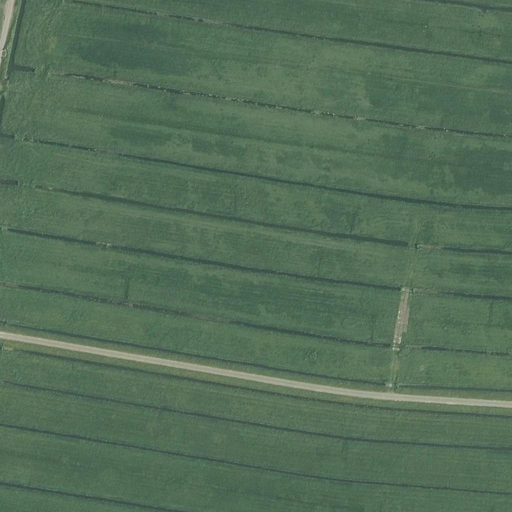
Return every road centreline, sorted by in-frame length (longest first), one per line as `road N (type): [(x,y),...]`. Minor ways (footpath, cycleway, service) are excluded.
road 1 (unclassified): [(511,405),(352,392),(0,334)]
road 2 (track): [(408,278),(0,211)]
road 3 (track): [(416,228),(390,396)]
